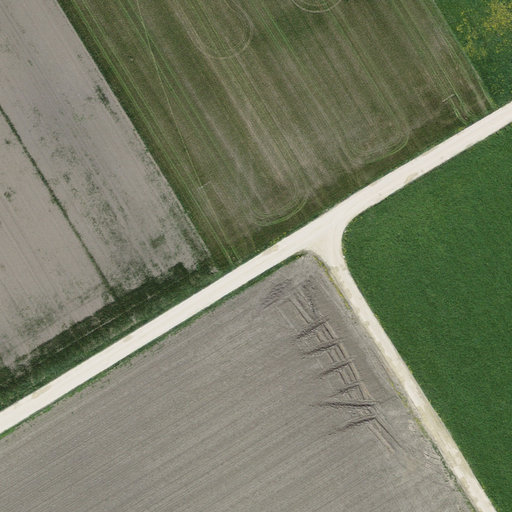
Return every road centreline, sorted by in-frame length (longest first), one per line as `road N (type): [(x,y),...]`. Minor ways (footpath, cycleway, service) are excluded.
road 1 (track): [(0,419),(511,110)]
road 2 (track): [(485,511),(314,229)]
